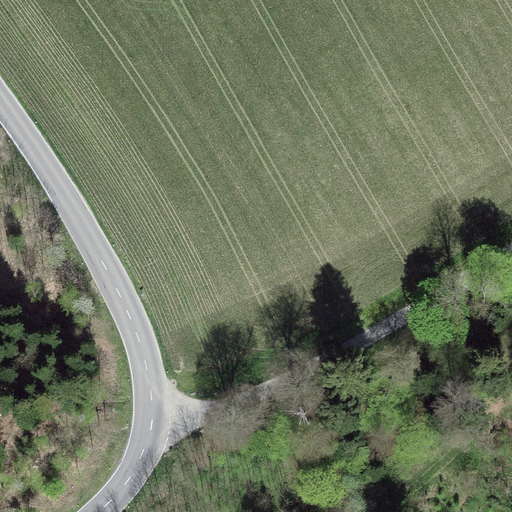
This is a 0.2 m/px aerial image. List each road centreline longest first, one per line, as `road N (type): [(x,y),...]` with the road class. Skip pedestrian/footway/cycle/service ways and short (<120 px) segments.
road 1 (tertiary): [(0,102),(123,307),(143,437),(137,460),(93,511)]
road 2 (track): [(511,250),(348,346),(143,437)]
